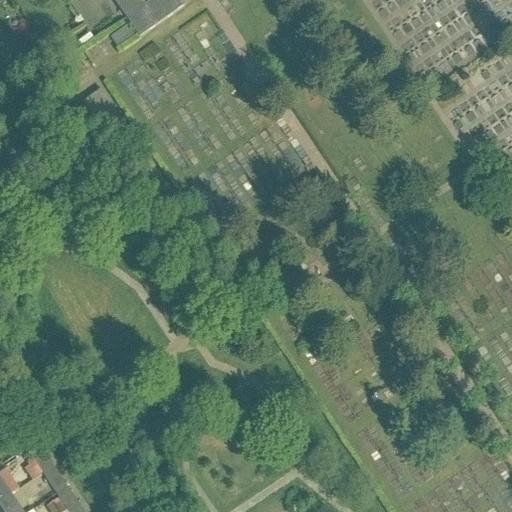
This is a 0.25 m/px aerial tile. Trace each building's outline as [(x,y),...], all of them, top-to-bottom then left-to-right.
[(109,0),(138,40),(156,28),(183,9),(176,0),(109,0)] [(111,39),(117,48),(133,36),(127,28),(111,39)] [(101,92),(81,106),(98,129),(117,115),(101,92)] [(42,477),(53,470),(41,453),(31,460),(34,465),(42,477)] [(34,465),(23,472),(31,484),(42,477),(34,465)] [(56,497),(66,490),(56,474),(45,481),(56,497)] [(0,504),(9,499),(0,486),(0,504)] [(65,511),(77,511),(80,510),(69,495),(59,502),(65,511)] [(0,511),(17,511),(9,499),(0,504),(0,511)] [(64,511),(58,502),(47,510),(47,511),(64,511)]
